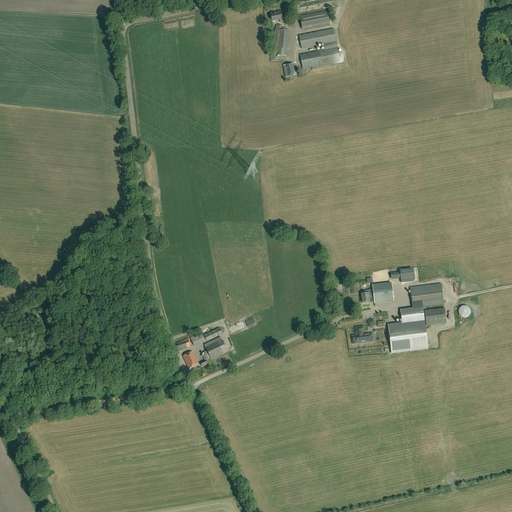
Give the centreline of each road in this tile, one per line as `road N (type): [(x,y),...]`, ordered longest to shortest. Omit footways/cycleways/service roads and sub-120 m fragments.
road 1 (unclassified): [(248,511),(168,340),(152,285),(121,24)]
road 2 (track): [(189,386),(11,416)]
road 3 (unclassified): [(55,511),(0,397)]
road 4 (unclassified): [(121,24),(239,0)]
road 5 (track): [(120,16),(0,8)]
